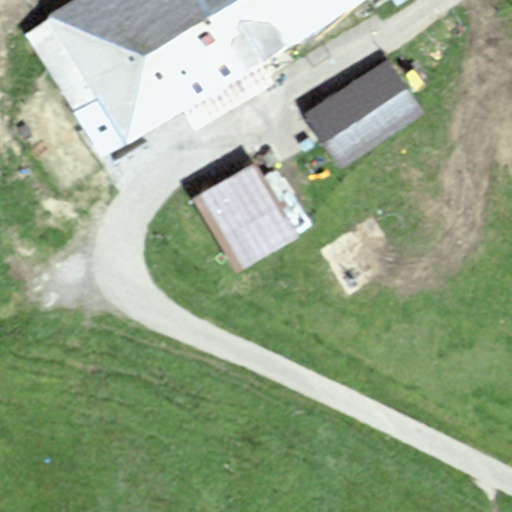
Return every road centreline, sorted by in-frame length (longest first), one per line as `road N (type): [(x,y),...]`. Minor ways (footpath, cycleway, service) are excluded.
road 1 (unclassified): [(511,483),(192,332),(144,298),(127,265),(129,225),(145,187),(183,150),(427,0)]
road 2 (track): [(127,265),(0,342)]
